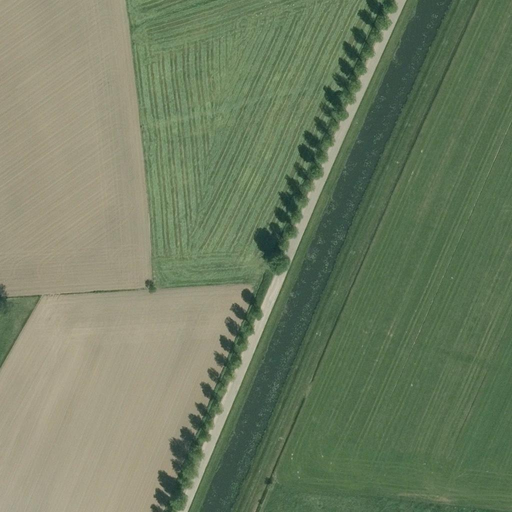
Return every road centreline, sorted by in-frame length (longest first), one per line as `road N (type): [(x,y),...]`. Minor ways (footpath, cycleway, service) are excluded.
road 1 (track): [(244,511),(466,0)]
road 2 (tertiary): [(180,511),(398,0)]
